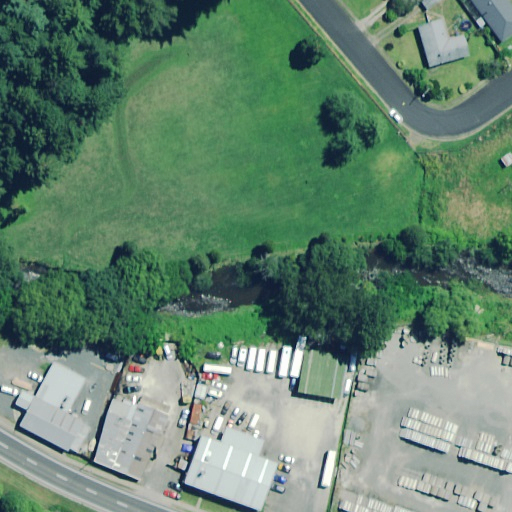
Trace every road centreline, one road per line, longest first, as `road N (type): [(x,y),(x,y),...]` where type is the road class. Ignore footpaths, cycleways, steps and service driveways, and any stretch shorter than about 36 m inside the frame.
road 1 (residential): [(511,86),(450,125),(427,120),(409,110),(314,0)]
road 2 (primary): [(133,511),(0,445)]
